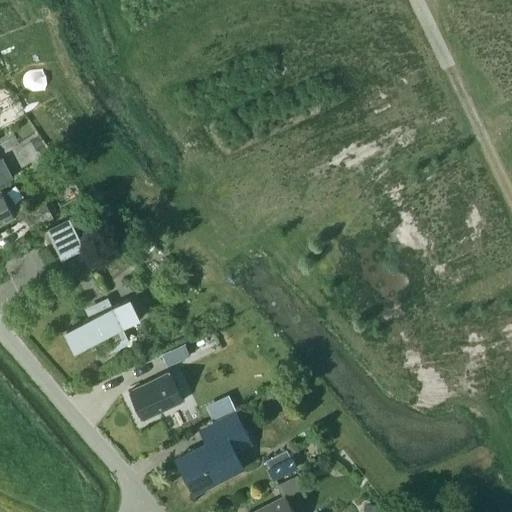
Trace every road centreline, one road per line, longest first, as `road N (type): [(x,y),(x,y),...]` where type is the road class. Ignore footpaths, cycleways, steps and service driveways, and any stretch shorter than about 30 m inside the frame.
road 1 (track): [(511,206),(413,0)]
road 2 (residential): [(146,508),(0,334)]
